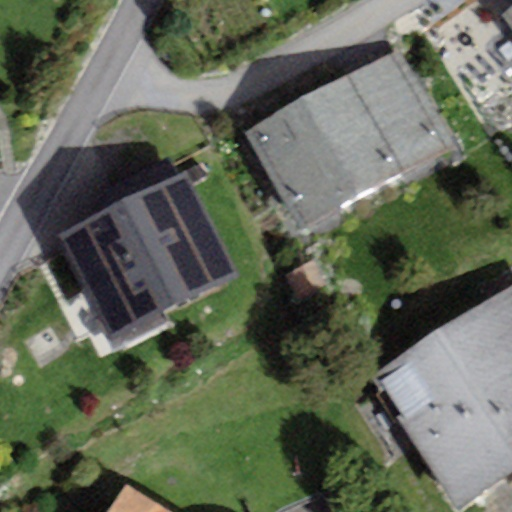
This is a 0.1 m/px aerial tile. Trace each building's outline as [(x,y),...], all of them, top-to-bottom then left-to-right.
[(511,32),(511,8),(500,19),(511,32)] [(299,235),(455,146),(400,48),(243,136),(299,235)] [(163,311),(237,277),(189,175),(57,236),(111,350),(169,323),(163,311)] [(511,291),(371,377),(437,484),(454,511),(456,511),(511,477),(511,291)] [(168,511),(127,486),(111,511),(168,511)]
